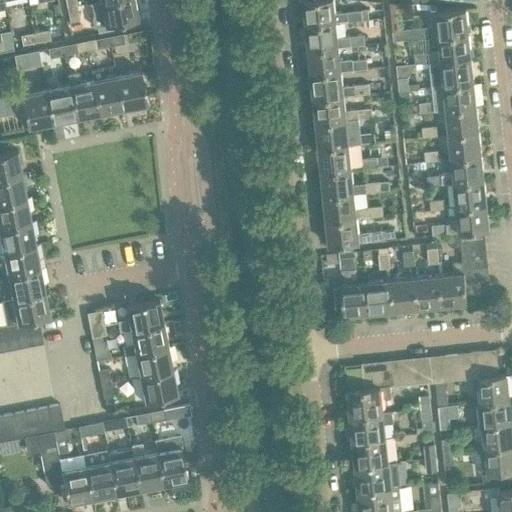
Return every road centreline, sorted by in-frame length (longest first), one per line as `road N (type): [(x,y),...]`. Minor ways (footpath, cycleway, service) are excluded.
road 1 (residential): [(306,353),(268,0)]
road 2 (residential): [(230,492),(206,262)]
road 3 (residential): [(306,353),(511,330)]
road 4 (residential): [(495,0),(511,170)]
road 5 (residential): [(324,511),(306,353)]
road 6 (residential): [(204,250),(212,224),(203,147),(190,119)]
road 7 (residential): [(73,286),(206,262)]
road 8 (residential): [(190,119),(184,149),(192,227),(204,250)]
